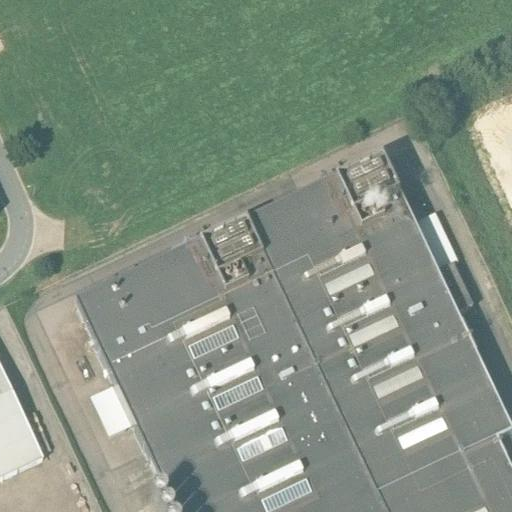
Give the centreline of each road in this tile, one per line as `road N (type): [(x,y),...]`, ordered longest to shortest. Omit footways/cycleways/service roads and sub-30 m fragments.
road 1 (unknown): [(110,511),(44,354),(41,322),(51,298),(90,273),(339,163),(375,158),(424,198),(511,397)]
road 2 (unclassified): [(0,265),(20,236),(0,146)]
